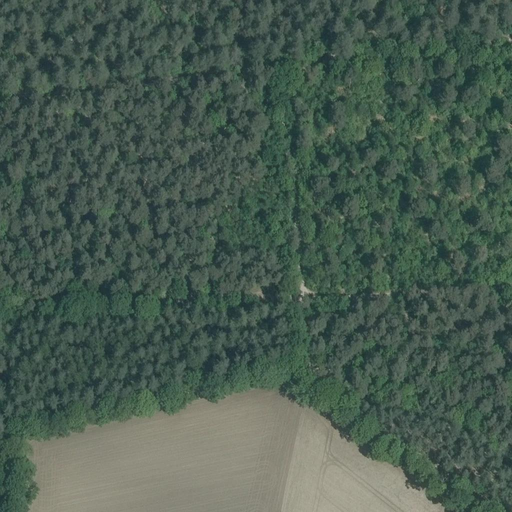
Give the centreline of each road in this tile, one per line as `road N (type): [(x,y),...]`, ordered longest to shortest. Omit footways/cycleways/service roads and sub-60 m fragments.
road 1 (unknown): [(0,314),(300,296)]
road 2 (unknown): [(285,68),(300,296)]
road 3 (track): [(300,296),(511,288)]
road 4 (unknown): [(346,396),(511,440)]
road 5 (track): [(12,99),(112,0)]
road 6 (unknown): [(300,296),(310,380),(346,396)]
